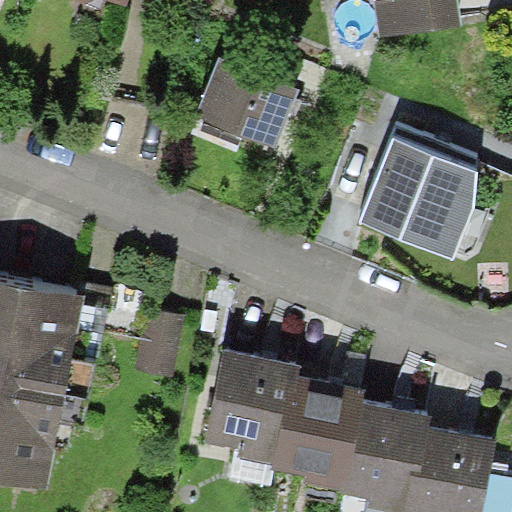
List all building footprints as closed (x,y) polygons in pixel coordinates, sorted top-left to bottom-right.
[(399,0),(404,29),(465,20),(461,0),(399,0)] [(296,84),(214,53),(192,112),(274,143),(296,84)] [(484,169),(386,128),(349,215),(447,256),(484,169)] [(79,288),(0,273),(0,471),(45,480),(79,288)] [(185,316),(138,311),(130,378),(177,384),(185,316)] [(216,344),(199,439),(264,451),(262,462),(331,474),(329,485),(394,497),(391,511),(474,511),(488,436),(422,424),(424,411),(356,398),(358,383),(291,371),(294,358),(216,344)]
